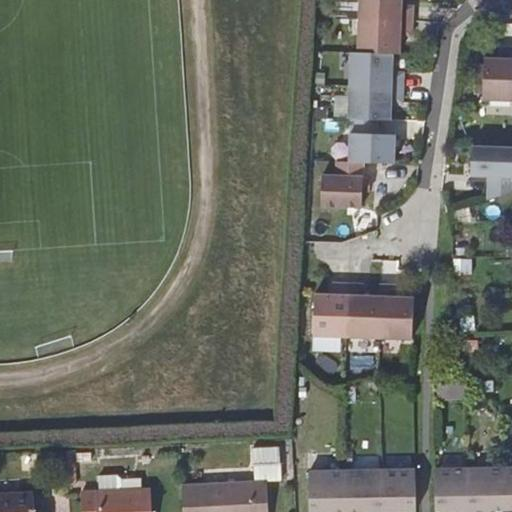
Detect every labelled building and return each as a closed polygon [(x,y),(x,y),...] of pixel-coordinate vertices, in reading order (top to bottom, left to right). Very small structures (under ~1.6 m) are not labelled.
[(366,0),(366,22),(419,24),(419,9),(407,8),(407,0),(366,0)] [(366,22),(364,55),(398,56),(405,57),(405,38),(419,38),(419,24),(366,22)] [(511,48),(510,49),(509,60),(490,60),(489,113),(511,113),(511,48)] [(364,55),(357,55),(356,89),(409,90),(409,75),(398,75),(398,56),(364,55)] [(409,90),(356,89),(355,122),(357,122),(384,123),(397,123),(397,105),(409,105),(409,90)] [(370,165),(401,166),(401,137),(384,137),(384,123),(357,122),(356,165),(370,165)] [(511,149),(479,149),(478,177),(496,178),(495,201),(511,195),(511,149)] [(369,211),(370,165),(356,165),(344,165),(343,179),(329,179),(328,210),(369,211)] [(355,340),(356,299),(357,287),(342,287),(342,298),(323,298),(322,339),(355,340)] [(389,300),(389,288),(371,287),(371,299),(356,299),(355,340),(388,341),(389,300)] [(388,341),(421,342),(422,300),(403,300),(403,288),(389,288),(389,300),(388,341)] [(471,405),(471,389),(443,389),(443,406),(471,405)] [(67,450),(68,477),(77,477),(75,449),(67,450)] [(184,485),(185,511),(271,511),(270,480),(285,479),(284,452),(256,453),(258,480),(184,485)] [(440,472),(438,510),(456,510),(456,511),(472,511),(472,471),(440,472)] [(507,472),(472,471),(472,511),(487,511),(488,509),(507,510),(507,472)] [(327,511),(346,511),(346,473),(312,473),(311,511),(327,511)] [(366,511),(381,511),(381,473),(346,473),(346,511),(366,511)] [(417,510),(416,473),(381,473),(381,511),(398,511),(398,510),(417,510)] [(82,511),(152,511),(151,487),(121,489),(120,478),(116,475),(98,476),(99,491),(82,492),(82,511)] [(34,511),(34,492),(0,494),(0,511),(34,511)]
